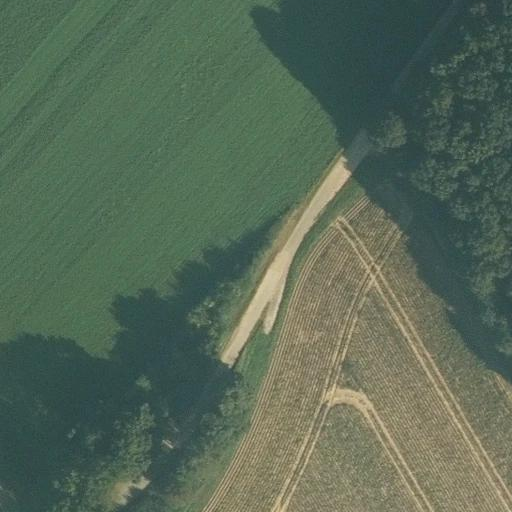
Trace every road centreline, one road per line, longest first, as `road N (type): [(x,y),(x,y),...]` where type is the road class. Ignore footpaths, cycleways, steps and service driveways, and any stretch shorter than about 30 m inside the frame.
road 1 (track): [(462,0),(317,202),(187,421),(86,511)]
road 2 (track): [(511,347),(378,116)]
